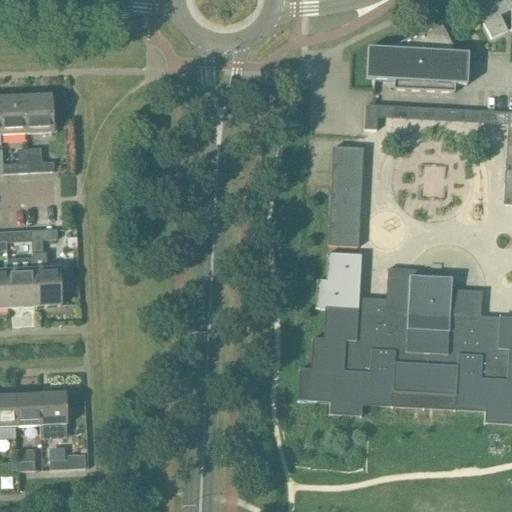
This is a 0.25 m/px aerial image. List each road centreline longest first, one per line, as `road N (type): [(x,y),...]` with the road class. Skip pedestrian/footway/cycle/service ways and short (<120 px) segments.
road 1 (tertiary): [(199,511),(215,166)]
road 2 (tertiary): [(215,166),(242,39)]
road 3 (tertiary): [(206,39),(215,166)]
